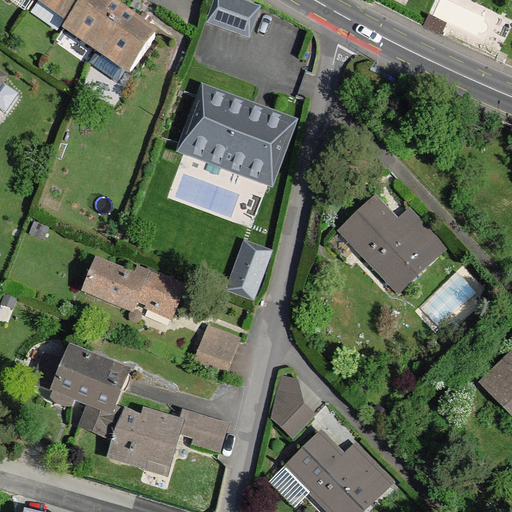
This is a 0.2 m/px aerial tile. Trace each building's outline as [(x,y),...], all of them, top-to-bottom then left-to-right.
[(30,0),(69,28),(63,36),(130,85),(161,43),(101,0),(30,0)] [(244,0),(215,0),(207,22),(251,38),(262,6),(244,0)] [(301,122),(206,86),(180,152),(275,189),(301,122)] [(381,203),(342,236),(395,299),(445,257),(410,214),(398,224),(381,203)] [(226,291),(255,301),(273,250),(244,240),(226,291)] [(99,263),(85,298),(137,320),(142,309),(172,322),(186,287),(139,267),(134,278),(99,263)] [(196,363),(228,374),(241,338),(208,327),(196,363)] [(136,376),(74,350),(53,399),(84,410),(77,431),(114,444),(107,462),(171,480),(183,444),(219,454),(228,423),(183,411),(179,422),(146,410),(143,419),(122,412),(136,376)] [(511,359),(481,387),(511,421),(511,359)] [(305,430),(311,377),(282,374),(276,427),(305,430)] [(325,438),(288,473),(324,511),(375,511),(398,491),(358,448),(345,460),(325,438)]
